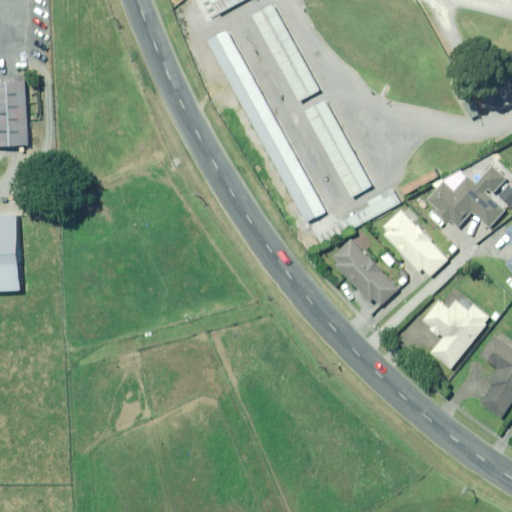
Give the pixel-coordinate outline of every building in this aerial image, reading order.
[(212,0),(221,16),(245,0),(212,0)] [(57,3),(47,3),(47,43),(57,43),(57,3)] [(275,8),(252,20),(296,102),(318,90),(275,8)] [(202,39),(303,224),(326,211),(226,28),(202,39)] [(33,75),(0,77),(0,156),(39,153),(33,75)] [(328,102),(307,114),(355,198),(376,188),(328,102)] [(443,167),(406,188),(411,197),(448,176),(443,167)] [(454,174),(426,203),(458,237),(473,215),(491,232),(510,210),(491,194),(481,201),(454,174)] [(399,189),(371,204),(373,209),(348,222),(354,232),(407,204),(399,189)] [(21,208),(0,209),(0,292),(31,290),(21,208)] [(408,208),(382,234),(428,280),(456,254),(408,208)] [(327,259),(380,307),(410,282),(358,239),(327,259)] [(403,261),(393,251),(387,257),(397,267),(403,261)] [(442,300),(423,322),(417,329),(433,356),(455,372),(494,321),(477,304),(442,300)] [(511,341),(496,331),(450,398),(498,431),(511,410),(511,341)]
